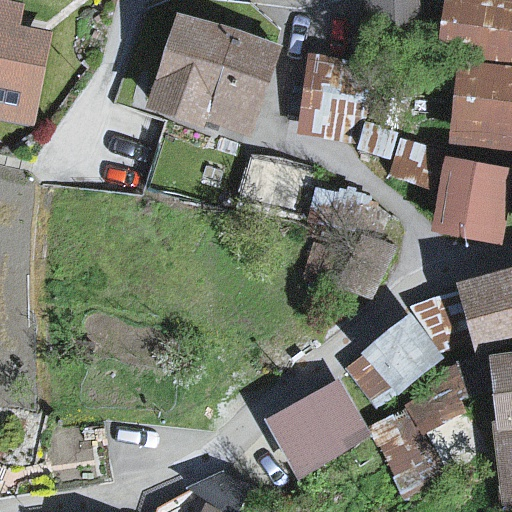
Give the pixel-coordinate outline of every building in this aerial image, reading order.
[(416,0),(360,0),(365,50),(421,45),(416,0)] [(511,5),(466,0),(437,0),(431,57),(454,59),(511,66),(511,5)] [(17,6),(0,2),(0,122),(27,128),(46,34),(13,27),(17,6)] [(271,45),(167,16),(143,101),(247,130),(271,45)] [(371,67),(289,55),(277,138),(359,150),(371,67)] [(511,143),(511,66),(454,59),(442,148),(510,157),(511,143)] [(510,178),(439,166),(427,238),(497,250),(510,178)] [(511,275),(444,289),(457,352),(511,340),(511,275)] [(403,322),(354,359),(391,407),(440,370),(403,322)] [(511,355),(476,359),(490,510),(511,508),(511,355)] [(339,391),(261,435),(289,482),(366,438),(339,391)] [(373,418),(399,470),(441,449),(415,397),(373,418)]
